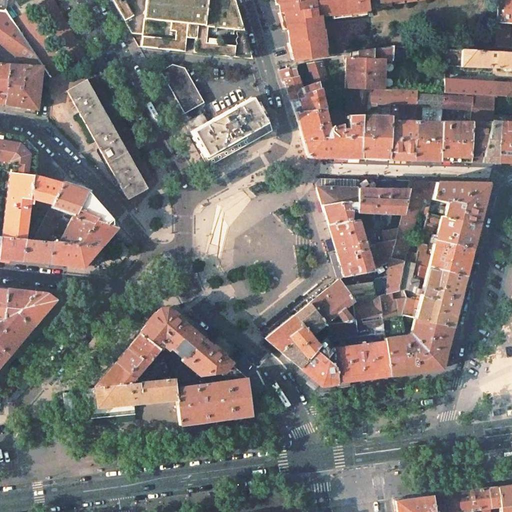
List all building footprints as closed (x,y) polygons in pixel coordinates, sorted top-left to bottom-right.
[(144,0),(112,0),(131,33),(141,34),(144,0)] [(207,17),(208,0),(144,0),(141,34),(184,39),(194,40),(204,41),(207,17)] [(247,46),(233,0),(208,0),(207,17),(204,41),(247,46)] [(368,1),(378,0),(380,0),(380,3),(404,0),(277,0),(280,14),(284,13),(289,44),(291,44),(293,55),(301,54),(301,56),(302,60),(303,60),(324,57),(318,17),(369,10),(368,1)] [(378,0),(368,1),(369,10),(373,9),(381,8),(380,3),(380,0),(378,0)] [(511,0),(498,0),(497,22),(509,23),(511,22),(511,0)] [(6,12),(0,11),(0,44),(28,64),(28,66),(42,66),(37,58),(10,19),(8,16),(6,12)] [(497,22),(496,22),(496,38),(495,47),(508,48),(509,23),(497,22)] [(184,39),(141,34),(140,47),(183,52),(184,39)] [(204,41),(194,40),(193,53),(250,59),(247,46),(204,41)] [(393,46),(373,49),(373,59),(384,60),(384,61),(392,61),(393,46)] [(359,51),(357,51),(357,58),(373,59),(373,49),(359,51)] [(511,52),(497,51),(462,50),(461,67),(495,68),(511,68),(511,52)] [(350,58),(345,58),(344,88),(370,89),(383,89),(384,61),(384,60),(373,59),(357,58),(350,58)] [(182,64),(172,62),(159,70),(171,91),(183,113),(198,105),(203,102),(190,80),(191,79),(182,64)] [(327,80),(321,62),(307,64),(314,84),(318,83),(327,80)] [(0,103),(5,105),(9,65),(0,64),(0,103)] [(9,65),(5,105),(18,107),(38,110),(42,66),(28,66),(9,65)] [(294,66),(278,70),(282,81),(284,81),(298,77),(295,66),(294,66)] [(298,77),(284,81),(290,102),(304,100),(301,88),(298,77)] [(511,83),(444,79),(444,92),(471,94),(494,95),(494,96),(493,98),(496,98),(497,95),(511,96),(511,83)] [(116,181),(127,199),(146,188),(85,80),(66,91),(76,109),(96,145),(116,181)] [(301,88),(304,100),(290,102),(304,148),(307,158),(335,158),(328,129),(327,123),(324,111),(318,83),(314,84),(311,85),(301,88)] [(370,89),(344,88),(345,116),(347,116),(347,115),(360,115),(361,111),(369,111),(370,103),(370,89)] [(383,89),(370,89),(370,103),(390,104),(391,90),(390,90),(383,89)] [(416,91),(391,90),(390,104),(416,105),(416,94),(416,91)] [(443,92),(416,91),(416,94),(416,105),(416,106),(441,108),(443,96),(443,92)] [(444,92),(443,92),(443,96),(441,108),(452,108),(456,109),(471,109),(471,97),(471,94),(444,92)] [(494,95),(471,94),(471,97),(471,109),(470,123),(489,124),(490,121),(491,116),(493,98),(494,96),(494,95)] [(254,107),(249,98),(243,102),(220,115),(207,122),(190,132),(192,135),(204,157),(224,145),(227,149),(240,142),(238,137),(263,123),(262,121),(256,111),(258,111),(256,106),(254,107)] [(416,105),(390,104),(390,116),(389,120),(415,121),(416,106),(416,105)] [(203,113),(185,123),(190,132),(207,122),(203,113)] [(328,129),(335,158),(360,159),(361,116),(360,115),(347,115),(347,116),(345,116),(345,119),(347,119),(347,124),(348,129),(343,129),(342,125),(328,129)] [(369,116),(361,116),(360,159),(388,160),(389,120),(390,116),(369,116)] [(489,124),(480,162),(497,163),(497,121),(497,116),(491,116),(490,121),(489,124)] [(224,145),(204,157),(208,164),(235,149),(270,129),(267,117),(262,121),(263,123),(238,137),(240,142),(227,149),(224,145)] [(415,121),(389,120),(388,160),(413,160),(415,121)] [(441,122),(415,121),(413,160),(439,161),(441,122)] [(505,122),(497,121),(497,163),(500,162),(501,140),(505,140),(505,122)] [(511,162),(511,121),(505,122),(505,140),(501,140),(500,162),(511,162)] [(470,123),(441,122),(439,161),(468,162),(470,123)] [(489,124),(470,123),(468,162),(480,162),(489,124)] [(9,172),(33,175),(36,152),(22,137),(0,133),(0,167),(2,167),(4,169),(5,171),(7,172),(8,172),(9,172)] [(30,198),(33,175),(9,172),(5,206),(28,209),(30,198)] [(51,204),(62,183),(38,177),(33,175),(30,198),(51,204)] [(316,187),(357,188),(358,180),(319,179),(315,184),(316,187)] [(357,188),(407,190),(409,181),(377,180),(358,180),(357,188)] [(420,198),(430,199),(435,182),(409,181),(407,190),(401,214),(394,240),(389,261),(404,264),(406,252),(420,198)] [(463,183),(435,182),(430,199),(446,203),(445,207),(442,217),(476,226),(481,209),(486,190),(486,188),(487,184),(487,183),(467,183),(463,183)] [(85,193),(86,191),(74,187),(62,183),(51,204),(51,205),(58,208),(73,213),(75,210),(85,193)] [(316,187),(327,224),(351,220),(350,212),(356,212),(357,188),(316,187)] [(380,213),(401,214),(407,190),(357,188),(356,212),(372,213),(373,213),(380,213)] [(88,192),(86,191),(85,193),(75,210),(80,212),(98,218),(96,221),(116,228),(118,226),(106,213),(90,195),(88,192)] [(58,208),(51,205),(33,240),(43,241),(58,208)] [(28,209),(5,206),(1,236),(24,239),(28,209)] [(411,253),(406,252),(404,264),(414,266),(427,213),(429,206),(426,206),(423,216),(421,216),(418,228),(411,253)] [(439,206),(436,216),(440,216),(442,217),(445,207),(439,206)] [(78,244),(96,221),(98,218),(80,212),(75,210),(73,213),(58,242),(78,244)] [(379,235),(375,236),(375,239),(375,243),(377,243),(394,240),(401,214),(380,213),(379,235)] [(430,232),(435,234),(440,216),(436,216),(427,213),(414,266),(427,269),(430,256),(424,254),(430,232)] [(452,245),(470,249),(473,240),(473,239),(476,226),(442,217),(440,216),(435,234),(435,236),(453,241),(452,245)] [(361,233),(357,219),(356,220),(351,220),(327,224),(335,250),(352,247),(352,245),(364,242),(361,233)] [(78,244),(100,247),(112,233),(116,228),(96,221),(78,244)] [(367,237),(369,241),(375,239),(375,236),(373,224),(364,221),(365,232),(366,232),(367,237)] [(0,236),(0,258),(22,261),(24,239),(1,236),(0,236)] [(453,241),(435,236),(433,243),(469,253),(470,249),(452,245),(453,241)] [(24,239),(22,261),(50,264),(55,265),(58,242),(43,241),(33,240),(24,239)] [(381,256),(370,262),(372,271),(389,261),(394,240),(377,243),(381,256)] [(58,242),(55,265),(83,268),(100,247),(78,244),(58,242)] [(103,262),(112,270),(129,249),(119,242),(103,262)] [(370,262),(366,248),(364,242),(352,245),(352,247),(335,250),(342,276),(372,271),(370,262)] [(427,269),(463,276),(469,253),(433,243),(430,256),(427,269)] [(388,276),(386,293),(397,291),(404,264),(389,261),(389,262),(388,276)] [(399,315),(413,319),(418,300),(406,297),(403,290),(408,289),(414,266),(404,264),(397,291),(386,293),(378,295),(381,318),(399,315)] [(420,276),(424,279),(427,269),(414,266),(408,289),(408,290),(415,292),(418,280),(420,276)] [(438,296),(458,300),(463,276),(427,269),(424,279),(422,288),(439,292),(438,296)] [(373,281),(376,295),(378,295),(386,293),(388,276),(375,279),(373,281)] [(337,279),(307,303),(324,323),(351,301),(351,300),(342,286),(337,279)] [(373,281),(342,286),(351,300),(376,295),(373,281)] [(420,295),(437,299),(457,304),(458,300),(438,296),(439,292),(422,288),(420,295)] [(34,294),(34,292),(14,289),(7,289),(3,323),(7,324),(17,313),(34,294)] [(17,313),(32,326),(55,300),(47,293),(34,292),(34,294),(17,313)] [(329,331),(333,348),(384,341),(384,338),(382,324),(381,318),(378,295),(376,295),(351,300),(351,301),(353,314),(354,319),(351,320),(327,323),(329,330),(329,331)] [(432,323),(437,299),(420,295),(418,300),(413,319),(432,323)] [(450,326),(457,304),(437,299),(432,323),(450,326)] [(293,315),(304,330),(309,335),(324,323),(307,303),(293,315)] [(219,372),(229,363),(217,353),(195,334),(168,311),(167,311),(166,310),(165,310),(163,309),(162,309),(161,309),(161,310),(160,310),(159,311),(158,312),(157,312),(144,327),(139,333),(158,349),(162,345),(167,349),(168,348),(170,345),(183,356),(181,359),(181,360),(198,375),(219,372)] [(0,346),(9,354),(22,339),(32,326),(17,313),(7,324),(2,329),(0,327),(0,346)] [(293,315),(268,334),(264,338),(279,351),(301,333),(304,330),(293,315)] [(382,324),(400,321),(399,315),(381,318),(382,324)] [(401,322),(412,324),(413,319),(399,315),(400,321),(401,322)] [(382,324),(384,338),(384,341),(389,376),(414,372),(439,369),(440,365),(450,326),(432,323),(413,319),(412,324),(409,334),(405,335),(401,322),(400,321),(382,324)] [(301,337),(312,351),(317,345),(309,335),(304,330),(301,333),(279,351),(281,353),(301,337)] [(312,351),(299,368),(305,373),(320,385),(323,385),(336,383),(333,348),(329,331),(317,345),(312,351)] [(158,349),(139,333),(132,342),(127,348),(146,363),(158,349)] [(299,368),(312,351),(301,337),(281,353),(290,360),(299,368)] [(333,348),(336,383),(376,377),(389,376),(384,341),(333,348)] [(498,420),(505,464),(511,463),(511,345),(496,348),(498,361),(459,365),(444,381),(452,427),(498,420)] [(0,364),(9,354),(0,346),(0,364)] [(146,363),(127,348),(116,360),(114,363),(133,379),(146,363)] [(133,379),(114,363),(94,387),(130,383),(133,379)] [(228,380),(246,377),(229,363),(219,372),(228,380)] [(176,399),(175,399),(179,425),(216,420),(251,415),(246,377),(228,380),(174,387),(176,399)] [(130,383),(131,404),(140,403),(175,399),(176,399),(174,387),(174,384),(174,378),(130,383)] [(130,383),(94,387),(96,407),(122,405),(131,404),(130,383)] [(511,511),(511,484),(510,485),(496,486),(499,506),(499,511),(511,511)] [(473,511),(473,510),(476,509),(490,507),(499,506),(496,486),(471,489),(447,493),(448,511),(473,511)] [(438,494),(430,495),(432,511),(448,511),(447,493),(438,494)] [(432,511),(430,495),(393,499),(394,511),(432,511)]
